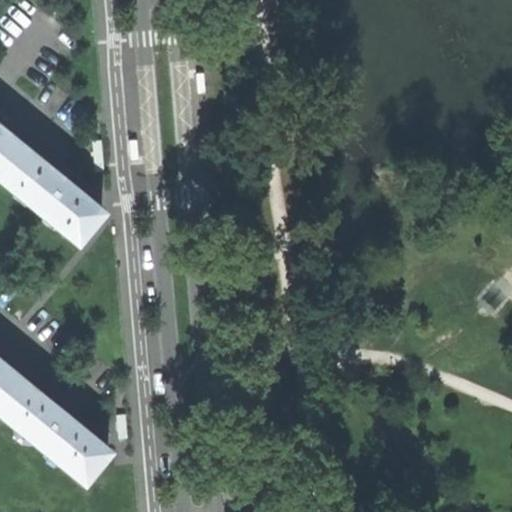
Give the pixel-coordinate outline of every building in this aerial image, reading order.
[(197,69),(193,69),(195,91),(203,90),(201,74),(201,68),(197,69)] [(0,162),(17,143),(0,129),(0,162)] [(134,160),(138,160),(136,139),(128,139),(129,155),(130,161),(134,160)] [(0,177),(74,238),(98,209),(60,178),(62,175),(56,171),(52,167),(49,169),(17,143),(0,162),(0,177)] [(0,410),(21,385),(0,368),(0,410)] [(0,410),(0,416),(81,483),(105,453),(64,419),(65,417),(59,413),(55,409),(53,411),(21,385),(0,410)]
